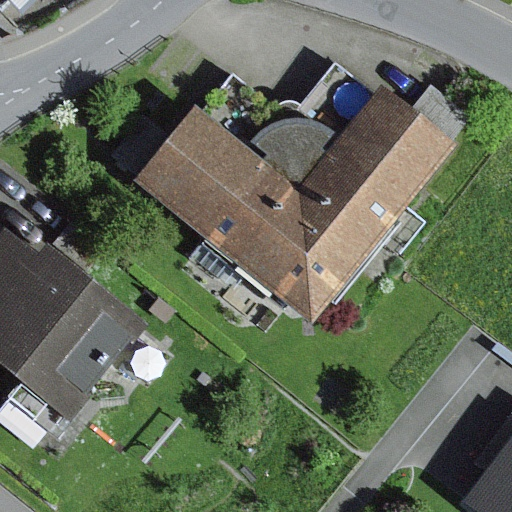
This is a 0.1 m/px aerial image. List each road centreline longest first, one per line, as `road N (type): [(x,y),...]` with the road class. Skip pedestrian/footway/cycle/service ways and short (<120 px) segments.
road 1 (residential): [(0,100),(33,88),(162,0)]
road 2 (tertiary): [(387,0),(511,58)]
